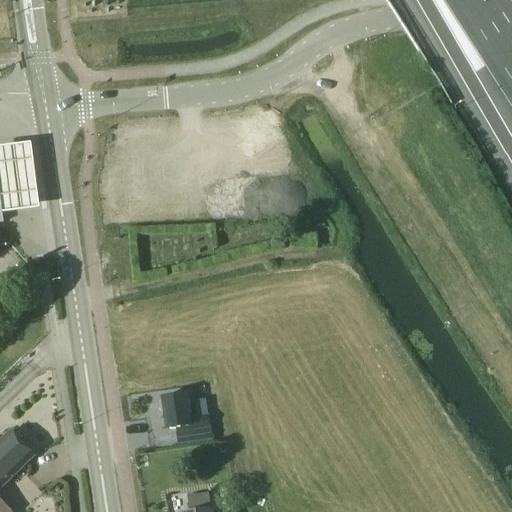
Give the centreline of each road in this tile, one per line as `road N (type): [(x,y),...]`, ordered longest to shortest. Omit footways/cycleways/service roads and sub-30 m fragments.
road 1 (unclassified): [(45,106),(246,87),(323,40),(389,15),(511,7)]
road 2 (tertiary): [(104,511),(45,106)]
road 3 (track): [(308,50),(511,378)]
road 4 (motorway): [(424,0),(511,150)]
